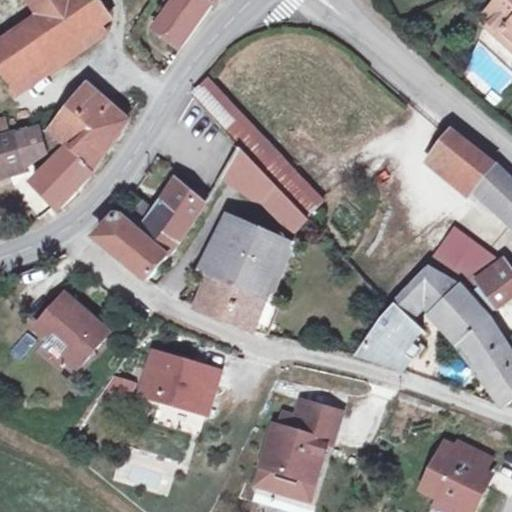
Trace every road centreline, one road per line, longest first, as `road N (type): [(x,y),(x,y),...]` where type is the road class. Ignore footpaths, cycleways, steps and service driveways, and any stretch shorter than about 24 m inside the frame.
road 1 (residential): [(70,230),(159,304),(261,345),(511,421)]
road 2 (tertiary): [(251,0),(187,72),(97,206),(70,230)]
road 3 (unclassified): [(324,0),(511,162)]
